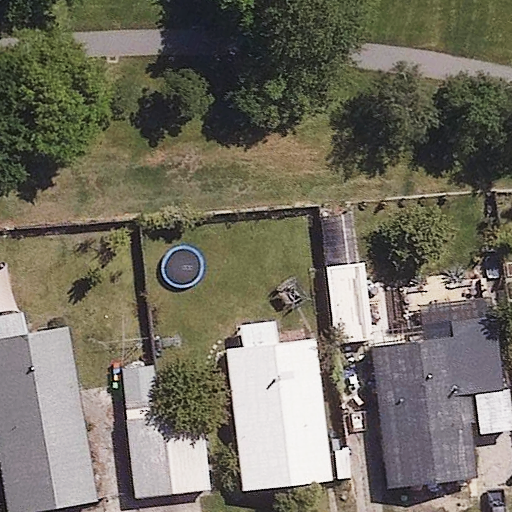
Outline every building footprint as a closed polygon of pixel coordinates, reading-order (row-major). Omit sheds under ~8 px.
[(367,257),(326,260),(331,334),(372,331),(367,257)] [(448,313),(450,334),(371,341),(384,481),(480,472),(476,426),(506,424),(496,308),(448,313)] [(239,325),(241,344),(227,345),(240,485),(330,477),(317,337),(279,340),(277,321),(239,325)] [(75,323),(0,334),(0,458),(8,510),(103,495),(75,323)] [(205,408),(127,416),(135,494),(213,486),(205,408)]
